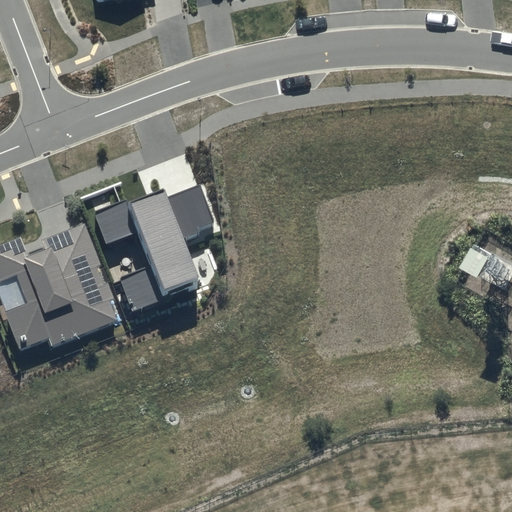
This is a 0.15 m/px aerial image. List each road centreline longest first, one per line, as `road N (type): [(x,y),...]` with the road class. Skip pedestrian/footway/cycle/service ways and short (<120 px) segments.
road 1 (residential): [(56,131),(187,81),(291,55),(402,46),(511,54)]
road 2 (residential): [(5,0),(56,131)]
